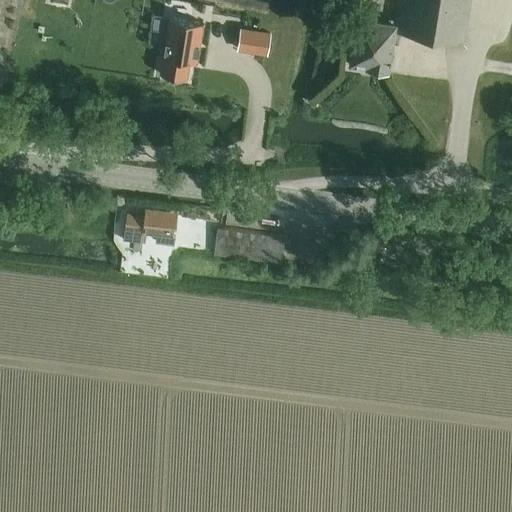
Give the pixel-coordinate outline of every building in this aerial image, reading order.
[(398,0),(395,23),(357,17),(349,64),(389,71),(396,30),(462,41),(469,0),(398,0)] [(162,57),(160,74),(187,78),(190,62),(197,63),(204,24),(197,23),(169,18),(162,57)] [(241,28),(237,50),(267,55),(267,53),(270,33),(270,32),(241,28)] [(127,213),(125,233),(124,239),(145,241),(146,232),(157,233),(156,242),(174,244),(175,235),(177,211),(145,208),(145,215),(127,213)] [(214,254),(282,262),(285,236),(217,227),(214,254)]
